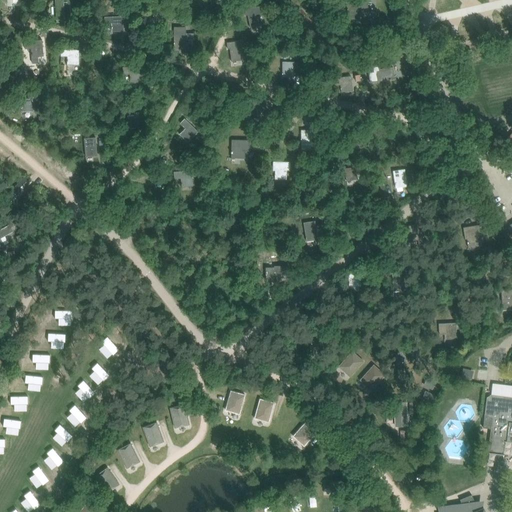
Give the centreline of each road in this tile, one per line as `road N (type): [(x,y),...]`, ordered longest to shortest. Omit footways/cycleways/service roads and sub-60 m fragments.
road 1 (track): [(0,9),(400,122),(421,132),(452,177)]
road 2 (track): [(227,0),(171,105),(118,179),(95,197),(73,201)]
